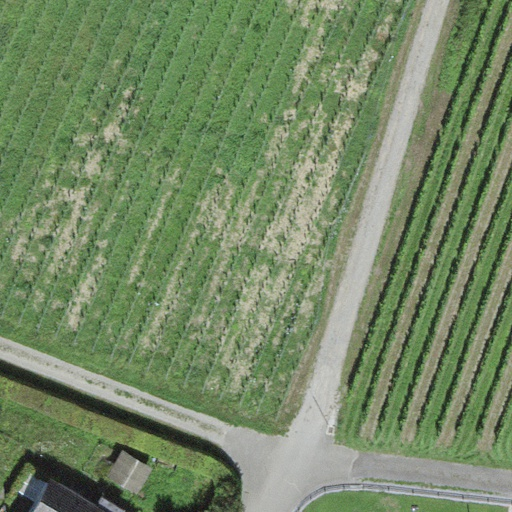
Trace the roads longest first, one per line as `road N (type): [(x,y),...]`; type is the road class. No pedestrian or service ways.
road 1 (track): [(300,461),(442,0)]
road 2 (track): [(300,461),(0,343)]
road 3 (track): [(511,476),(300,461)]
